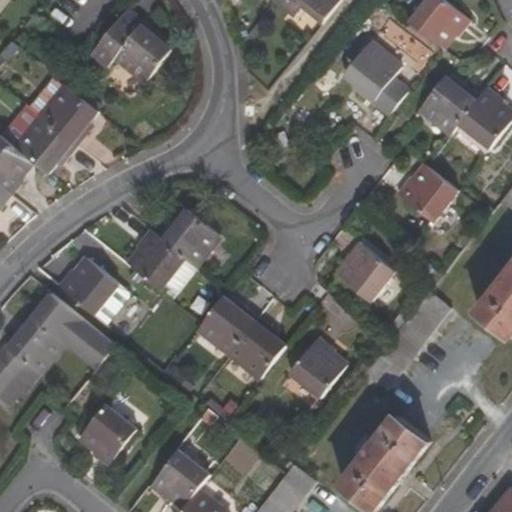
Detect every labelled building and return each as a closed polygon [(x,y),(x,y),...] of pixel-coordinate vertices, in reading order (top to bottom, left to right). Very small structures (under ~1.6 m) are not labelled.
[(0,0),(0,11),(9,0),(0,0)] [(276,0),(296,17),(304,8),(324,24),(343,0),(276,0)] [(461,38),(474,22),(446,0),(430,0),(413,22),(444,48),(456,34),(461,38)] [(163,34),(131,8),(92,55),(109,68),(117,58),(148,83),(174,52),(164,43),(159,39),(163,34)] [(159,39),(164,43),(168,38),(163,34),(159,39)] [(363,88),(360,92),(390,116),(412,88),(398,76),(405,67),(375,43),(348,75),(358,84),(363,88)] [(422,110),(451,134),(462,123),(482,97),(467,85),(464,90),(458,86),(448,78),(422,110)] [(464,90),(467,85),(461,80),(458,86),(464,90)] [(358,84),(355,88),(360,92),(363,88),(358,84)] [(68,85),(43,116),(18,147),(4,137),(0,142),(0,211),(1,213),(14,197),(29,180),(24,176),(36,162),(50,174),(58,164),(62,159),(67,163),(81,146),(94,131),(89,126),(93,121),(101,111),(68,85)] [(507,100),(490,87),(482,97),(462,123),(493,148),(511,124),(511,110),(504,104),(507,100)] [(89,126),(94,131),(99,125),(93,121),(89,126)] [(58,164),(63,168),(67,163),(62,159),(58,164)] [(436,221),(460,190),(429,165),(416,180),(413,177),(400,193),(436,221)] [(223,237),(191,210),(182,221),(178,226),(174,222),(162,237),(189,260),(199,267),(223,237)] [(178,226),(182,221),(178,217),(174,222),(178,226)] [(143,250),(131,264),(165,292),(189,260),(162,237),(152,230),(138,246),(143,250)] [(347,258),(351,262),(340,276),(373,301),(397,270),(361,242),(347,258)] [(74,270),(61,286),(97,315),(122,284),(90,258),(77,272),(74,270)] [(165,292),(175,300),(201,269),(199,267),(189,260),(165,292)] [(511,274),(482,313),(511,337),(511,274)] [(433,291),(400,333),(393,342),(368,374),(388,389),(420,349),(454,307),(433,291)] [(117,345),(56,295),(28,328),(23,333),(19,329),(0,352),(0,398),(19,376),(23,379),(33,368),(42,376),(69,346),(97,367),(117,345)] [(277,329),(261,316),(246,304),(242,309),(236,305),(226,297),(205,324),(200,330),(232,356),(261,380),(288,347),(278,339),(273,334),(277,329)] [(242,309),(246,304),(240,300),(236,305),(242,309)] [(19,329),(23,333),(28,328),(22,324),(19,329)] [(278,339),(282,333),(277,329),(273,334),(278,339)] [(335,353),(338,349),(323,336),(294,372),(324,396),(349,365),(335,353)] [(42,376),(33,368),(23,379),(30,385),(33,388),(42,376)] [(0,399),(10,408),(30,385),(23,379),(19,376),(0,398),(0,399)] [(213,399),(208,405),(214,410),(227,421),(239,405),(232,399),(224,408),(213,399)] [(139,431),(108,407),(84,438),(98,449),(95,453),(111,466),(139,431)] [(433,442),(400,416),(346,485),(378,511),(433,442)] [(229,511),(202,489),(213,476),(182,450),(153,486),(170,500),(173,496),(187,508),(184,511),(229,511)] [(297,465),(290,473),(263,508),(259,511),(292,511),(317,481),(297,465)] [(511,511),(511,490),(494,511),(511,511)]
